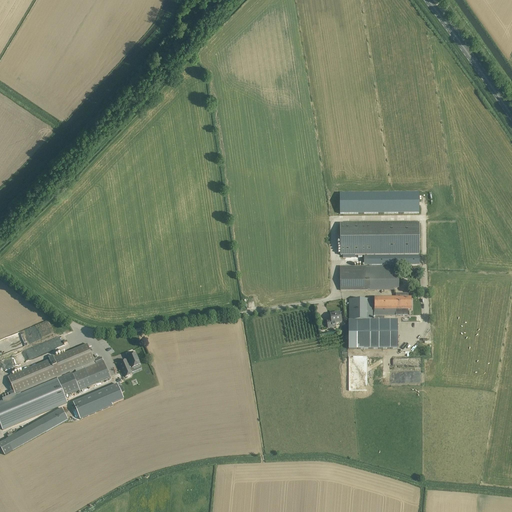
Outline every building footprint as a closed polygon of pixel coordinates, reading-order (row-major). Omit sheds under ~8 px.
[(419,193),(340,194),(340,214),(419,214),(419,193)] [(419,255),(419,223),(340,224),(341,256),(419,255)] [(364,266),(419,265),(419,256),(364,256),(364,266)] [(399,267),(340,266),(340,290),(389,290),(389,288),(399,288),(399,267)] [(411,298),(374,298),(374,316),(402,316),(402,310),(411,310),(411,298)] [(373,300),(349,300),(349,320),(353,320),(353,349),(397,349),(397,320),(373,320),(373,300)] [(341,322),(340,314),(330,315),(331,321),(327,321),(328,328),(336,327),(335,323),(341,322)] [(108,381),(108,379),(110,378),(102,358),(94,361),(87,344),(54,358),(53,356),(48,358),(49,360),(8,378),(15,395),(57,378),(57,379),(65,397),(104,380),(105,382),(108,381)] [(127,357),(130,364),(130,365),(128,366),(128,365),(126,361),(119,363),(122,368),(125,378),(132,375),(131,373),(142,369),(140,365),(135,353),(127,357)] [(65,397),(57,379),(0,403),(0,423),(3,430),(67,403),(65,397)] [(118,385),(73,403),(80,420),(113,406),(112,404),(124,399),(118,385)] [(13,451),(46,433),(68,420),(61,409),(6,440),(13,451)]
